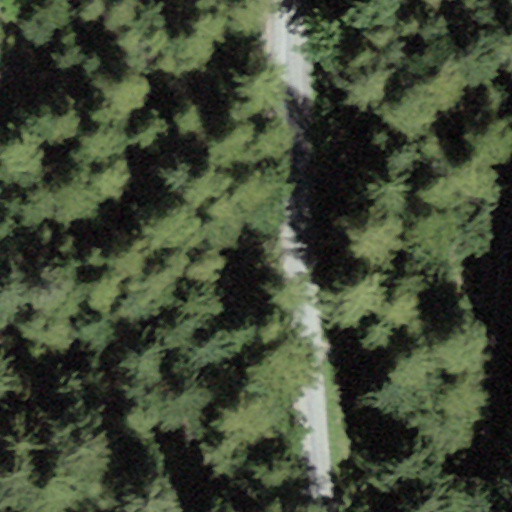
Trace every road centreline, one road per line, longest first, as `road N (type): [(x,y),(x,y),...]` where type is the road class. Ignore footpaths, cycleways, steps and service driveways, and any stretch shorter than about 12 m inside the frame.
road 1 (track): [(318,511),(285,0)]
road 2 (track): [(479,511),(478,419),(511,171)]
